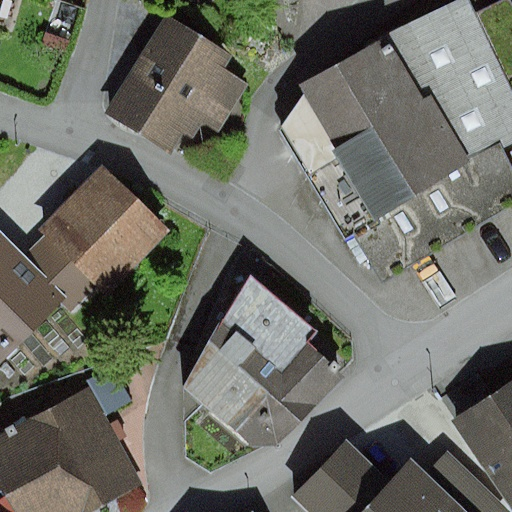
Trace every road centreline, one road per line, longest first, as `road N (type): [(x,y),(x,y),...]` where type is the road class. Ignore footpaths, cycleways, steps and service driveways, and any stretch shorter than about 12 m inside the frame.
road 1 (residential): [(80,139),(278,243),(418,370)]
road 2 (residential): [(203,511),(418,370)]
road 3 (residential): [(80,139),(104,0)]
